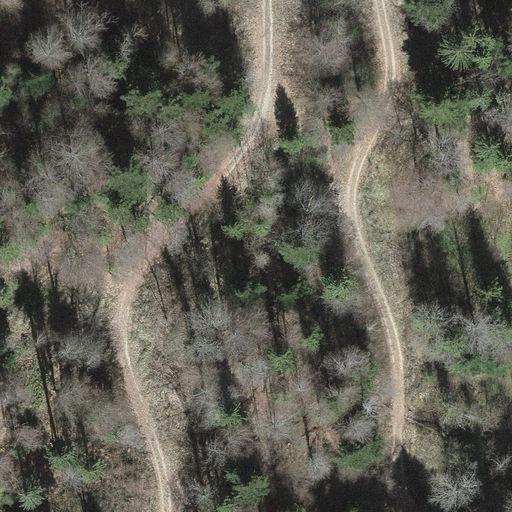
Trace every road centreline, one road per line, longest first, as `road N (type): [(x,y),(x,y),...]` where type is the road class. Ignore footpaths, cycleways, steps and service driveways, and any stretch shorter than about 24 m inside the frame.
road 1 (track): [(169,511),(120,313),(149,258),(246,143),(264,92),(266,0)]
road 2 (track): [(377,0),(390,88),(351,198),(399,348),(400,475),(410,511)]
